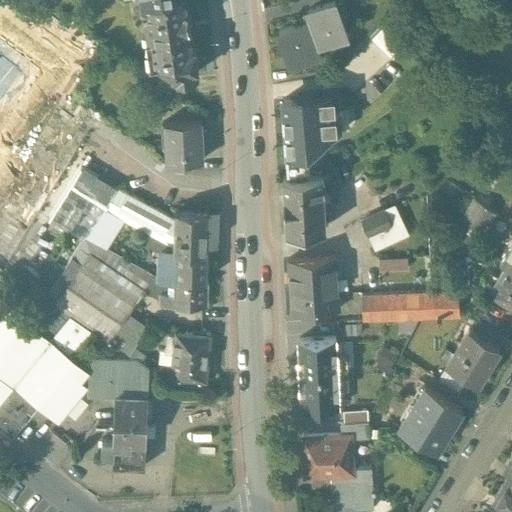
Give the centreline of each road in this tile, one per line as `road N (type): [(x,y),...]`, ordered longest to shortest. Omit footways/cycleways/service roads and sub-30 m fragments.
road 1 (tertiary): [(276,506),(234,0)]
road 2 (residential): [(446,511),(511,406)]
